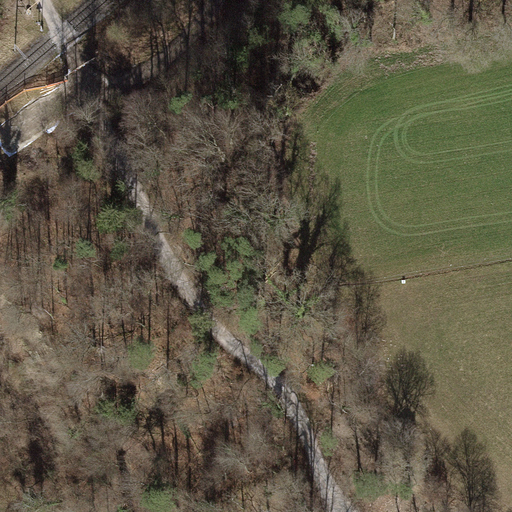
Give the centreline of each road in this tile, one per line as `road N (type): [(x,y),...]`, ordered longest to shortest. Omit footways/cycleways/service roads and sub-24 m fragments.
road 1 (track): [(43,0),(164,252),(196,306),(290,400),(337,511)]
road 2 (track): [(85,84),(157,62),(212,0)]
